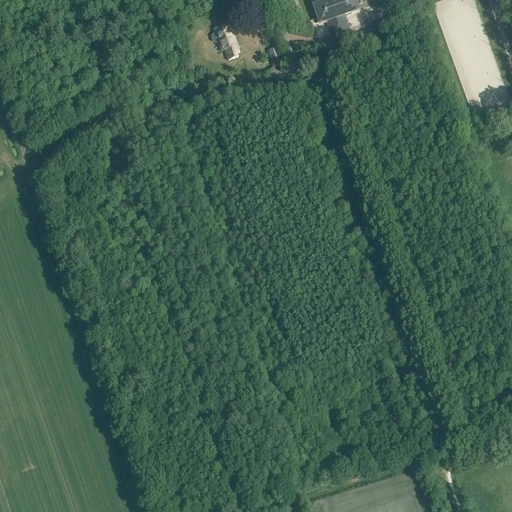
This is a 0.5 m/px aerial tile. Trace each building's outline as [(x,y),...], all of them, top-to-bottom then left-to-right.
[(356,0),(321,0),(322,3),(314,6),(321,26),(327,24),(332,39),(351,32),(346,17),(360,12),(356,0)] [(378,37),(389,33),(395,31),(391,19),(374,26),(375,28),(355,35),(339,41),(340,43),(341,43),(343,50),(359,45),(378,37)] [(214,30),(215,35),(213,36),(212,38),(213,43),(216,45),(218,44),(221,52),(226,51),(230,61),(239,58),(237,55),(240,54),(230,25),(214,30)] [(284,65),(278,48),(267,52),(273,69),(284,65)] [(197,83),(168,90),(169,96),(198,90),(197,83)]
